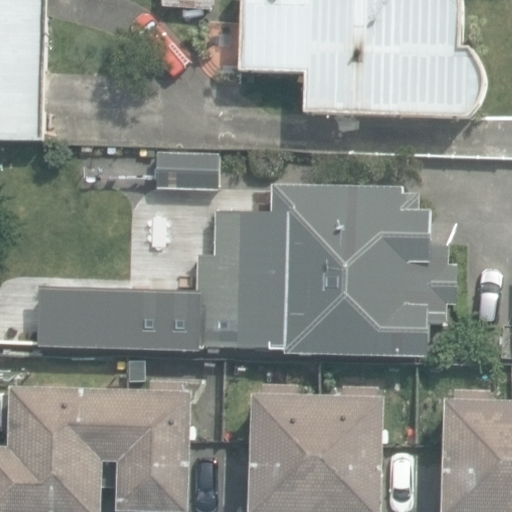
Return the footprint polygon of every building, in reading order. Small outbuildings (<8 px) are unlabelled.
[(0,0),(0,139),(46,140),(49,0),(0,0)] [(164,0),(165,5),(214,9),(214,0),(164,0)] [(310,112),(470,118),(472,116),(483,104),(490,85),(491,81),(491,76),(490,68),(488,63),(485,57),(479,52),(476,50),(463,49),(465,13),(467,7),(466,1),(465,0),(246,0),(245,69),(311,71),(310,112)] [(221,193),(222,154),(159,152),(158,191),(221,193)] [(433,244),(434,211),(422,211),(422,194),(406,194),(406,188),(273,184),(272,214),(218,212),(217,255),(199,254),(197,348),(287,351),(286,354),(431,358),(432,324),(451,324),(452,305),(459,305),(460,265),(452,265),(453,245),(433,244)] [(106,511),(108,464),(110,392),(16,390),(14,448),(0,447),(0,511),(106,511)] [(193,511),(196,394),(110,392),(108,464),(122,464),(121,511),(193,511)] [(254,511),(320,511),(323,397),(257,396),(254,511)] [(385,511),(389,399),(323,397),(320,511),(385,511)] [(511,511),(511,402),(450,401),(446,511),(511,511)]
